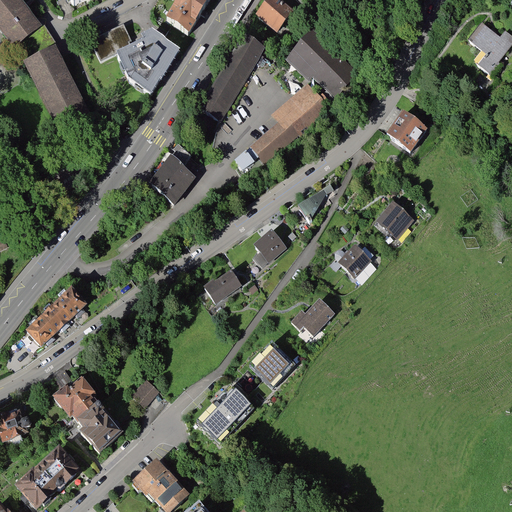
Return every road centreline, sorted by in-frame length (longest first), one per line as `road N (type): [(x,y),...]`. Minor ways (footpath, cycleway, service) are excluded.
road 1 (residential): [(0,396),(350,148),(401,81),(440,0)]
road 2 (secondary): [(143,153),(0,328)]
road 3 (secondary): [(242,0),(143,153)]
road 4 (residential): [(0,215),(119,149),(143,153)]
road 5 (residential): [(82,511),(167,424)]
